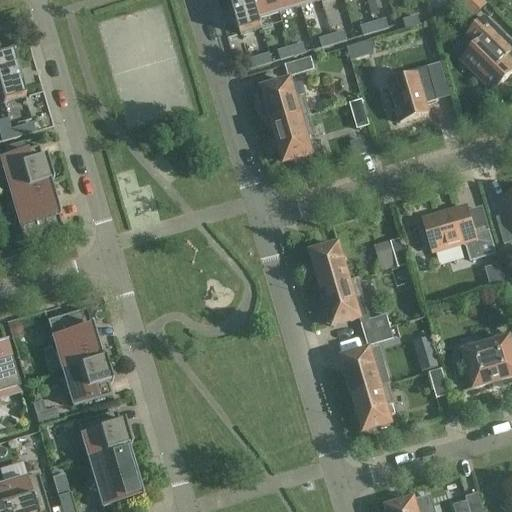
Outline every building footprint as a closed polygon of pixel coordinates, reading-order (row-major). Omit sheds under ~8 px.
[(263,30),(260,21),(259,21),(252,0),(229,0),(240,36),(263,30)] [(275,0),(252,0),(259,21),(260,21),(280,15),(275,0)] [(275,0),(280,15),(301,9),(297,0),(275,0)] [(297,0),(301,9),(321,3),(320,0),(297,0)] [(480,0),(463,0),(460,4),(473,18),(485,5),(480,0)] [(420,27),(417,18),(403,22),(406,31),(420,27)] [(494,92),(511,73),(511,64),(506,59),(511,51),(511,45),(485,18),(466,37),(476,46),(462,61),(494,92)] [(373,25),(376,34),(388,30),(386,22),(373,25)] [(361,29),(363,38),(376,34),(373,25),(361,29)] [(332,38),(334,46),(347,42),(344,34),(332,38)] [(334,46),(332,38),(319,41),(322,50),(334,46)] [(290,50),(293,58),(306,54),(303,46),(290,50)] [(293,58),(290,50),(278,54),(280,62),(293,58)] [(0,100),(2,106),(24,100),(11,55),(0,58),(0,100)] [(262,58),(265,66),(272,64),(270,56),(262,58)] [(255,60),(258,69),(265,66),(262,58),(255,60)] [(314,71),(310,59),(285,67),(288,79),(314,71)] [(258,69),(255,60),(248,62),(251,71),(258,69)] [(400,125),(423,118),(429,116),(426,106),(437,102),(431,80),(443,77),(440,66),(428,69),(427,68),(397,77),(393,85),(389,86),(392,99),(389,100),(392,112),(396,111),(400,125)] [(263,90),(264,94),(274,127),(311,116),(311,115),(308,116),(303,99),(295,101),(290,82),(263,90)] [(362,101),(350,105),(357,130),(370,127),(362,101)] [(311,117),(311,116),(274,127),(285,164),(311,156),(306,137),(314,135),(309,117),(311,117)] [(27,136),(34,134),(31,125),(24,127),(27,136)] [(27,136),(24,127),(17,130),(20,138),(27,136)] [(20,138),(17,130),(10,132),(12,140),(20,138)] [(0,143),(12,140),(10,132),(0,134),(0,143)] [(38,149),(0,159),(0,164),(9,195),(48,183),(48,184),(49,184),(52,183),(45,159),(41,160),(38,149)] [(48,184),(48,183),(9,195),(24,245),(64,234),(49,184),(48,184)] [(506,216),(496,219),(503,246),(511,243),(511,195),(504,198),(509,212),(506,216)] [(474,235),(466,209),(423,222),(426,231),(424,234),(424,239),(426,243),(430,244),(433,253),(461,245),(466,248),(470,262),(495,255),(488,231),(474,235)] [(403,240),(390,243),(398,269),(410,265),(403,240)] [(390,243),(375,248),(382,274),(398,269),(390,243)] [(311,254),(312,258),(322,291),(359,280),(349,283),(338,247),(311,254)] [(506,286),(500,265),(484,270),(491,291),(506,286)] [(359,281),(359,280),(322,291),(333,328),(360,320),(354,301),(362,299),(357,281),(359,281)] [(87,311),(47,323),(62,374),(101,362),(100,361),(101,361),(87,311)] [(386,316),(360,324),(364,336),(390,328),(386,316)] [(19,321),(7,325),(11,340),(23,337),(19,321)] [(393,341),(390,328),(364,336),(368,348),(393,341)] [(474,390),(511,379),(511,339),(463,353),(474,390)] [(0,345),(0,400),(20,395),(5,344),(0,345)] [(370,355),(369,352),(342,360),(353,396),(388,386),(390,386),(380,352),(370,355)] [(101,362),(62,374),(72,408),(111,397),(108,386),(112,384),(104,360),(101,361),(100,361),(101,362)] [(441,370),(429,374),(437,400),(449,396),(441,370)] [(353,396),(364,433),(391,425),(385,406),(393,404),(388,386),(353,396)] [(45,414),(34,417),(37,428),(58,421),(55,411),(45,414)] [(87,459),(126,448),(126,449),(127,448),(130,448),(123,423),(119,425),(116,413),(77,425),(87,459)] [(127,448),(126,449),(126,448),(87,459),(102,510),(142,498),(127,448)] [(48,511),(38,476),(3,486),(10,511),(48,511)] [(10,511),(3,486),(0,487),(0,511),(10,511)] [(61,511),(74,511),(69,495),(57,498),(61,511)] [(482,511),(478,495),(466,498),(469,511),(482,511)] [(416,511),(413,502),(386,510),(387,511),(416,511)]
